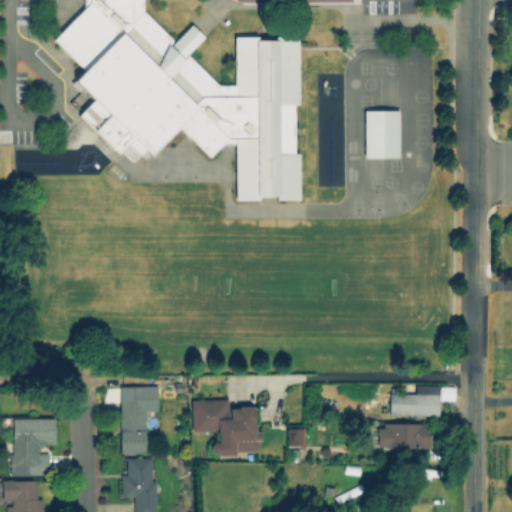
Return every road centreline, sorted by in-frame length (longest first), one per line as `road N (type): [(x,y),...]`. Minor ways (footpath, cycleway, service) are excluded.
road 1 (tertiary): [(474,273),(478,0)]
road 2 (residential): [(473,375),(271,376)]
road 3 (tertiary): [(472,511),(473,375)]
road 4 (residential): [(82,511),(82,384)]
